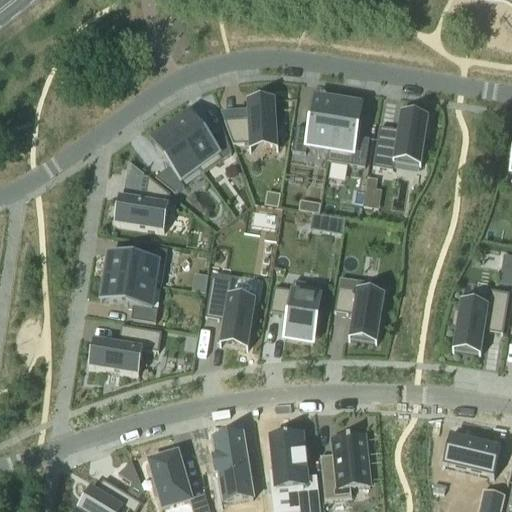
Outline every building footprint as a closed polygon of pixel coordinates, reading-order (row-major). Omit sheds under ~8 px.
[(295,131),(291,156),(305,158),(306,152),(328,155),(326,165),(328,165),(337,104),(314,100),(312,108),(308,133),(295,131)] [(242,123),(223,124),(232,148),(244,148),(244,147),(248,147),(248,155),(250,155),(250,147),(275,146),(276,154),(277,154),(274,103),(246,105),(247,123),(243,124),(242,123)] [(337,104),(328,165),(364,171),(369,143),(356,141),(360,116),(336,112),(337,104)] [(378,132),(372,173),(392,176),(393,168),(420,172),(424,147),(428,147),(430,131),(427,131),(428,121),(400,117),(397,136),(392,135),(393,134),(378,132)] [(174,137),(203,177),(231,157),(222,133),(208,143),(193,123),(174,137)] [(174,137),(154,151),(169,171),(155,182),(175,198),(184,191),(181,186),(198,173),(202,178),(203,177),(174,137)] [(118,201),(113,229),(163,237),(170,199),(147,181),(144,200),(144,201),(144,205),(118,201)] [(367,182),(365,192),(375,193),(377,183),(367,182)] [(328,220),(326,236),(342,238),(345,223),(328,220)] [(115,260),(112,283),(160,290),(165,253),(141,250),(140,263),(115,260)] [(511,258),(502,257),(500,270),(511,271),(511,258)] [(211,280),(205,321),(219,323),(219,322),(223,323),(223,324),(219,350),(220,350),(222,341),(247,345),(245,354),(247,354),(255,304),(228,299),(231,284),(211,280)] [(112,283),(108,307),(133,311),(131,324),(156,327),(158,314),(152,313),(154,290),(160,291),(160,290),(112,283)] [(273,291),(269,316),(283,318),(284,318),(288,318),(285,336),(313,341),(321,289),(293,285),(291,295),(287,294),(273,291)] [(337,291),(333,316),(347,318),(348,317),(352,318),(348,344),(376,349),(386,289),(357,285),(355,295),(351,294),(351,293),(337,291)] [(455,329),(451,355),(480,360),(484,334),(488,334),(488,335),(502,337),(506,312),(509,297),(489,294),(486,309),(459,305),(458,315),(454,314),(452,329),(455,329)] [(92,344),(88,372),(138,380),(142,354),(158,356),(161,336),(121,330),(118,344),(119,344),(118,348),(92,344)] [(494,483),(501,452),(449,439),(442,471),(494,483)] [(215,480),(202,482),(209,511),(225,511),(225,508),(252,504),(242,440),(232,442),(232,441),(228,441),(229,442),(226,443),(226,442),(223,442),(223,443),(212,445),(215,464),(212,464),(215,480)] [(273,476),(269,476),(272,503),(292,501),(292,511),(319,511),(319,504),(316,481),(306,483),(305,475),(307,474),(307,473),(307,474),(307,473),(306,473),(304,459),(305,459),(305,458),(306,458),(305,457),(303,457),(302,440),(287,441),(284,441),(284,442),(270,443),(273,476)] [(333,461),(319,462),(324,505),(350,502),(349,492),(369,490),(364,440),(331,444),(333,461)] [(176,459),(149,467),(155,485),(151,486),(155,501),(159,500),(162,511),(166,511),(189,505),(190,505),(190,504),(186,492),(187,492),(183,476),(181,477),(176,459)] [(90,491),(77,511),(138,511),(141,508),(107,487),(106,489),(99,496),(90,491)] [(481,494),(476,511),(500,511),(504,499),(481,494)] [(190,505),(189,505),(191,511),(206,511),(203,500),(190,504),(190,505)]
